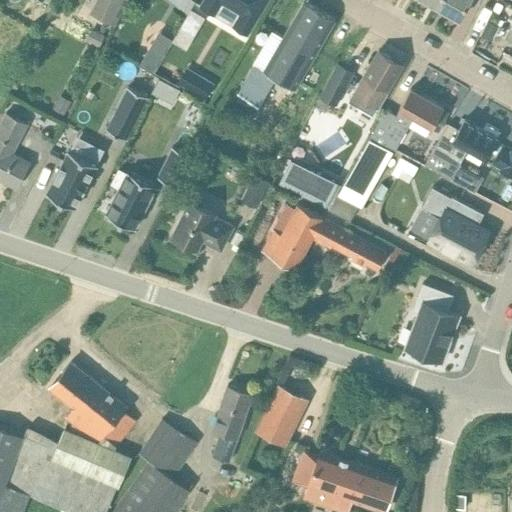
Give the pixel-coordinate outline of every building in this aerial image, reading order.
[(95,0),(90,12),(115,25),(127,0),(95,0)] [(249,31),(267,0),(204,0),(202,4),(215,12),(222,0),(242,12),(235,23),(249,31)] [(305,0),(304,0),(283,35),(274,30),(230,106),(270,129),(295,86),(296,87),(336,18),(305,0)] [(441,0),(439,5),(462,18),(471,0),(441,0)] [(189,10),(180,25),(192,32),(201,17),(189,10)] [(487,19),(480,34),(492,39),(499,24),(487,19)] [(379,48),(355,90),(349,100),(366,109),(372,99),(380,104),(404,63),(379,48)] [(143,57),(139,64),(152,71),(156,65),(143,57)] [(320,95),(315,105),(326,111),(331,102),(337,105),(355,70),(337,61),(319,95),(320,95)] [(172,102),(180,87),(158,75),(150,91),(172,102)] [(199,76),(190,91),(204,98),(212,83),(199,76)] [(126,137),(148,94),(128,84),(107,127),(126,137)] [(430,129),(444,105),(411,86),(396,113),(385,107),(370,135),(395,148),(409,124),(427,134),(430,128),(430,129)] [(312,109),(302,128),(319,137),(329,118),(312,109)] [(30,160),(12,151),(27,122),(6,111),(0,122),(0,177),(16,186),(30,160)] [(485,129),(466,118),(460,128),(450,122),(437,144),(461,158),(469,145),(488,156),(499,137),(497,136),(500,131),(488,123),(485,129)] [(392,151),(369,138),(340,190),(362,203),(392,151)] [(172,182),(187,152),(173,144),(158,175),(172,182)] [(97,162),(102,152),(88,145),(83,155),(69,148),(47,191),(75,205),(84,189),(84,190),(89,181),(88,181),(97,163),(97,162)] [(511,175),(511,149),(501,169),(511,175)] [(122,186),(108,213),(137,227),(159,184),(130,170),(129,172),(121,168),(114,182),(122,186)] [(256,173),(243,198),(256,205),(270,181),(256,173)] [(432,187),(423,205),(441,214),(429,239),(474,262),(490,230),(475,223),(480,211),(450,196),(432,187)] [(221,248),(233,224),(214,214),(215,212),(190,199),(172,235),(197,248),(202,238),(221,248)] [(313,233),(353,254),(350,259),(352,263),(360,267),(365,266),(367,262),(378,268),(388,250),(298,202),(296,207),(286,202),(263,247),(297,265),(313,233)] [(442,358),(460,313),(448,309),(454,293),(423,281),(412,309),(419,311),(406,345),(426,352),(426,355),(434,358),(436,356),(442,358)] [(51,385),(75,405),(66,416),(73,422),(71,428),(65,425),(59,440),(45,432),(29,424),(24,434),(0,424),(0,511),(23,511),(30,495),(71,511),(105,511),(118,485),(119,485),(133,454),(116,447),(117,443),(137,419),(124,409),(128,404),(96,379),(72,359),(51,385)] [(229,460),(237,436),(253,391),(228,383),(213,428),(220,430),(212,454),(229,460)] [(257,428),(286,442),(308,397),(280,383),(257,428)] [(173,511),(191,487),(174,476),(199,440),(163,416),(139,451),(149,458),(111,511),(136,511),(140,508),(146,511),(173,511)] [(322,449),(320,453),(303,447),(291,481),(309,487),(306,495),(348,510),(352,497),(385,509),(397,475),(322,449)] [(230,511),(239,490),(217,482),(205,511),(230,511)]
